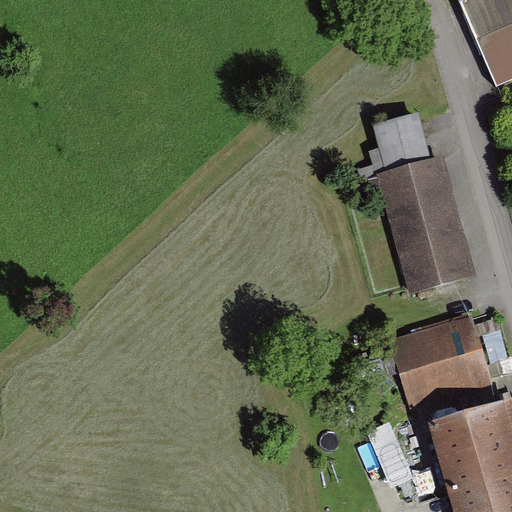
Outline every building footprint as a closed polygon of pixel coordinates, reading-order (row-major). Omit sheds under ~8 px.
[(511,0),(459,0),(498,90),(511,83),(511,0)] [(380,151),(371,153),(410,297),(477,279),(444,159),(432,162),(419,116),(374,128),(380,151)] [(471,317),(389,342),(411,413),(493,387),(471,317)] [(390,376),(387,364),(357,374),(361,385),(390,376)] [(511,511),(511,432),(504,404),(428,426),(453,511),(511,511)] [(391,420),(367,429),(391,486),(414,477),(391,420)]
